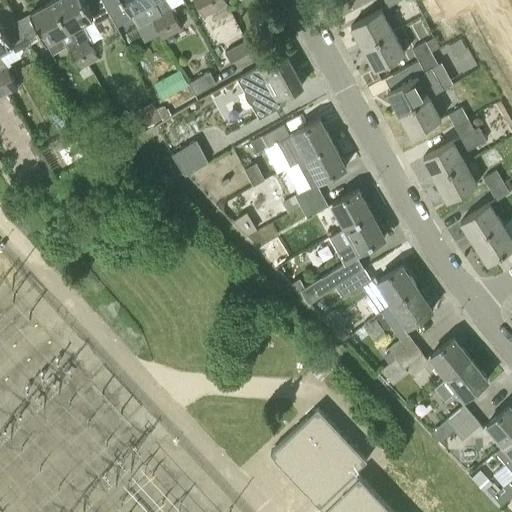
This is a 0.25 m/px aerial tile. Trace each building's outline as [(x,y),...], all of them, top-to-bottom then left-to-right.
[(79,68),(89,63),(81,48),(54,0),(53,0),(17,20),(29,41),(42,34),(52,53),(66,45),(79,68)] [(96,22),(110,15),(102,0),(54,0),(81,48),(89,63),(98,58),(90,44),(93,42),(82,23),(93,17),(96,22)] [(138,25),(152,17),(161,11),(154,0),(102,0),(110,15),(114,22),(132,13),(138,25)] [(167,0),(154,0),(161,11),(173,32),(182,27),(167,0)] [(195,0),(205,16),(217,10),(211,0),(195,0)] [(211,0),(217,10),(229,4),(226,0),(211,0)] [(467,0),(423,0),(431,17),(467,0)] [(351,25),(363,46),(394,29),(382,8),(351,25)] [(161,11),(152,17),(163,38),(173,32),(161,11)] [(0,76),(8,91),(18,86),(0,53),(0,52),(12,46),(15,49),(29,41),(17,20),(3,27),(0,20),(0,76)] [(375,68),(406,51),(394,29),(363,46),(375,68)] [(434,35),(425,40),(432,51),(441,46),(434,35)] [(466,49),(460,38),(448,45),(455,56),(466,49)] [(418,59),(432,51),(425,40),(412,47),(418,59)] [(235,51),(222,58),(226,63),(238,56),(235,51)] [(432,51),(418,59),(425,70),(438,62),(432,51)] [(237,78),(259,118),(285,103),(281,96),(302,85),(286,56),(270,65),(267,61),(237,78)] [(195,93),(216,82),(210,70),(188,81),(195,93)] [(399,112),(430,95),(418,73),(387,90),(399,112)] [(0,95),(8,91),(0,76),(0,95)] [(411,133),(442,117),(430,95),(399,112),(411,133)] [(157,99),(138,110),(147,126),(166,115),(157,99)] [(454,124),(468,116),(461,105),(448,113),(454,124)] [(436,177),(473,156),(466,160),(461,151),(486,138),(478,125),(474,128),(468,116),(454,124),(460,135),(423,156),(436,177)] [(297,161),(333,142),(320,118),(290,134),(283,123),(262,134),(268,146),(277,141),(290,165),(297,161)] [(72,123),(66,127),(58,131),(61,137),(75,130),(72,123)] [(266,147),(260,135),(250,141),(256,152),(266,147)] [(172,152),(179,162),(185,172),(209,159),(197,137),(172,152)] [(318,180),(346,165),(333,142),(297,161),(303,171),(310,184),(295,193),(282,199),(288,209),(300,203),(301,205),(322,193),(316,181),(318,180)] [(473,156),(436,177),(448,199),(484,179),(485,176),(473,156)] [(264,177),(256,161),(244,168),(253,183),(264,177)] [(484,179),(490,187),(503,179),(496,169),(485,176),(484,179)] [(503,179),(490,187),(496,198),(509,190),(503,179)] [(344,227),(372,211),(358,188),(331,203),(344,227)] [(322,193),(301,205),(307,215),(307,216),(328,204),(322,193)] [(475,241),(503,222),(489,202),(461,220),(475,241)] [(361,253),(359,250),(385,235),(372,211),(344,227),(350,239),(336,247),(344,262),(336,267),(323,275),(330,287),(343,280),(364,267),(357,255),(361,253)] [(511,236),(503,222),(475,241),(488,262),(511,245),(511,236)] [(293,254),(280,235),(263,245),(275,264),(293,254)] [(402,263),(376,281),(380,287),(369,295),(380,310),(384,308),(391,303),(417,285),(402,263)] [(364,267),(343,280),(338,283),(336,284),(342,295),(345,294),(350,290),(361,283),(361,284),(371,277),(364,267)] [(301,288),(305,285),(299,275),(291,280),(299,289),(301,288)] [(407,326),(413,321),(433,308),(417,285),(391,303),(384,308),(403,335),(388,346),(396,356),(415,341),(404,327),(406,325),(407,326)] [(340,336),(345,331),(348,329),(330,310),(327,313),(323,317),(340,336)] [(446,377),(471,357),(454,336),(429,356),(446,377)] [(415,341),(396,356),(381,366),(392,381),(407,370),(405,366),(423,352),(415,341)] [(320,379),(337,363),(329,355),(312,371),(320,379)] [(445,398),(456,389),(463,398),(488,378),(471,357),(446,377),(435,385),(445,398)] [(454,428),(473,412),(464,402),(446,418),(454,428)] [(503,445),(511,437),(511,407),(509,404),(485,424),(503,445)] [(393,511),(354,470),(366,459),(318,407),(271,451),(327,511),(393,511)] [(473,412),(454,428),(463,438),(481,422),(473,412)] [(511,437),(503,445),(496,450),(511,470),(511,476),(495,492),(504,501),(506,499),(510,496),(511,494),(511,437)]
